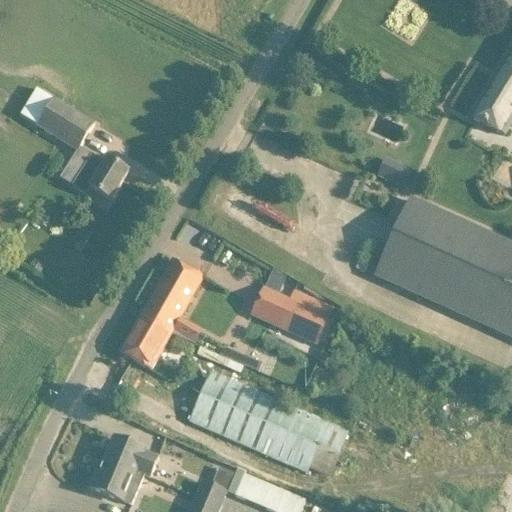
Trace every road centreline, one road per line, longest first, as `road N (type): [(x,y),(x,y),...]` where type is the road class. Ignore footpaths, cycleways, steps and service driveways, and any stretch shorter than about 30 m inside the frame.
road 1 (unclassified): [(15,511),(101,329),(300,0)]
road 2 (unknown): [(235,109),(367,198)]
